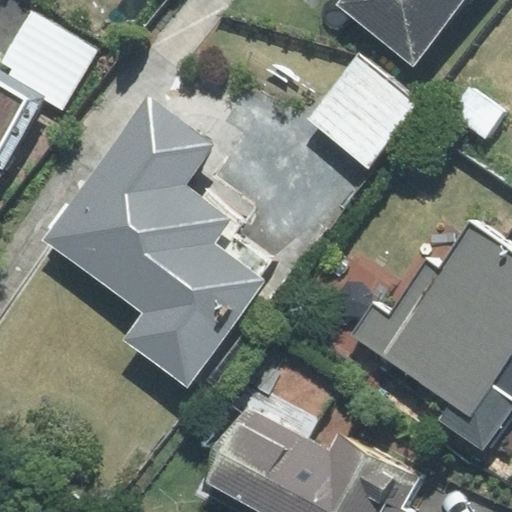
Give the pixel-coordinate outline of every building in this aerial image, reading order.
[(356,0),(353,4),(436,70),(491,0),(356,0)] [(0,201),(60,104),(71,111),(100,64),(97,44),(43,11),(11,63),(0,56),(0,201)] [(377,51),(320,114),(383,171),(440,109),(377,51)] [(241,146),(169,94),(61,243),(133,295),(159,314),(140,338),(205,388),(287,282),(240,246),(256,224),(208,190),(241,146)] [(510,391),(511,392),(511,232),(490,218),(458,265),(442,254),(403,312),(385,300),(363,332),(491,418),(510,391)] [(424,479),(393,464),(397,456),(349,433),(340,452),(263,409),(216,491),(252,511),(415,511),(409,509),(424,479)]
